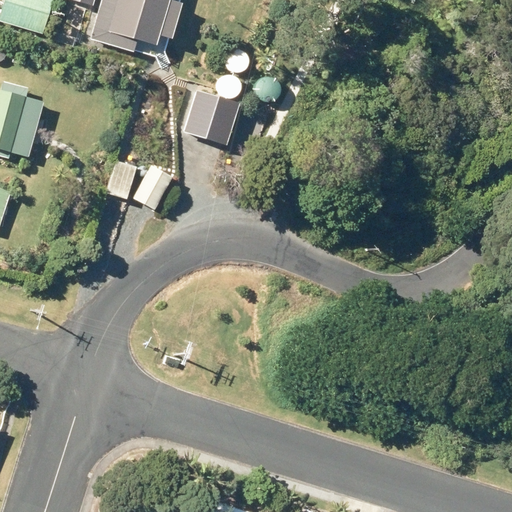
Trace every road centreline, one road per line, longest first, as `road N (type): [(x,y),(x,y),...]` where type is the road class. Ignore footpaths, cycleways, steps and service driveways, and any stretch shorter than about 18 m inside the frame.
road 1 (unclassified): [(511,220),(476,257),(410,287),(350,280),(241,239),(168,255),(136,277),(108,318),(85,384)]
road 2 (residential): [(489,511),(85,384)]
road 3 (residential): [(85,384),(44,511)]
